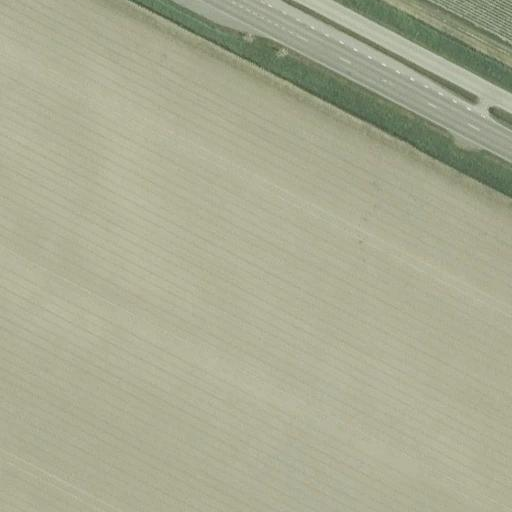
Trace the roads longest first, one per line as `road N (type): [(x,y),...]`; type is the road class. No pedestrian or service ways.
road 1 (tertiary): [(473,129),(224,0)]
road 2 (unclassified): [(492,95),(309,0)]
